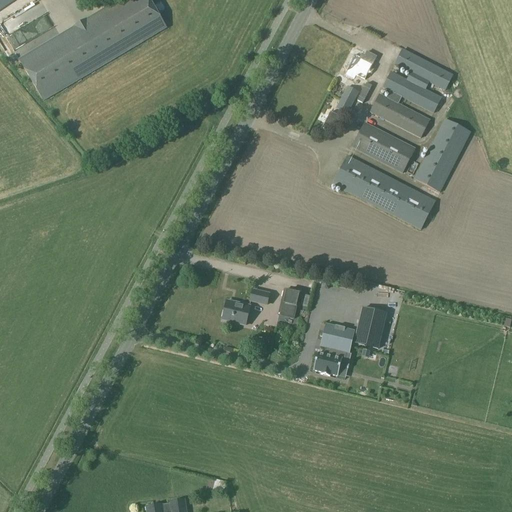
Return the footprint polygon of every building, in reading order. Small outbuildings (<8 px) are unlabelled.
[(0,0),(0,10),(15,0),(0,0)] [(167,29),(149,0),(119,0),(18,60),(43,102),(167,29)] [(25,27),(43,16),(38,7),(19,19),(25,27)] [(453,76),(402,49),(394,66),(410,74),(407,80),(391,72),(382,88),(434,115),(442,98),(426,90),(429,84),(445,92),(453,76)] [(355,55),(347,71),(346,71),(343,77),(350,81),(352,77),(355,78),(356,76),(365,80),(372,64),(373,65),(377,57),(366,52),(363,59),(355,55)] [(357,101),(362,104),(371,87),(366,84),(357,101)] [(347,115),(359,92),(347,87),(336,109),(347,115)] [(430,121),(379,94),(370,113),(421,139),(430,121)] [(333,140),(345,118),(333,112),(322,134),(333,140)] [(414,180),(440,194),(471,133),(445,120),(414,180)] [(415,149),(364,123),(351,148),(402,174),(415,149)] [(332,186),(421,231),(436,202),(347,157),(332,186)] [(267,307),(270,294),(252,289),(249,303),(267,307)] [(296,308),(300,293),(283,289),(280,304),(296,308)] [(222,321),(245,326),(249,307),(227,301),(222,321)] [(377,351),(386,314),(362,308),(353,345),(377,351)] [(320,348),(325,349),(346,354),(349,355),(349,354),(348,353),(353,332),(354,332),(355,331),(325,324),(325,325),(326,326),(321,347),(320,347),(320,348)] [(337,378),(342,360),(345,361),(346,354),(325,349),(324,355),(318,354),(318,353),(316,361),(315,361),(315,363),(313,372),(314,372),(314,371),(322,373),(321,374),(320,374),(320,375),(323,375),(323,373),(328,375),(327,376),(330,377),(330,376),(329,376),(329,375),(337,377),(337,378)] [(212,498),(223,500),(225,490),(214,487),(212,498)] [(162,505),(146,508),(146,511),(185,511),(184,500),(170,502),(170,505),(162,506),(162,505)]
